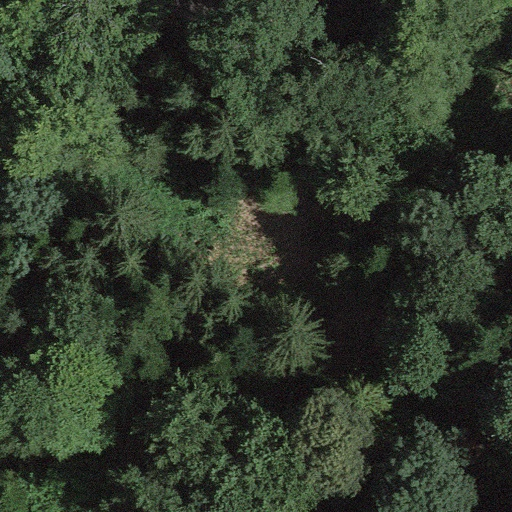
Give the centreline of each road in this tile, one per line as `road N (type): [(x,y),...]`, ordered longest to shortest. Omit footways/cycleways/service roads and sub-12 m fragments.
road 1 (track): [(511,237),(150,410),(0,454)]
road 2 (unclassified): [(290,0),(0,4)]
